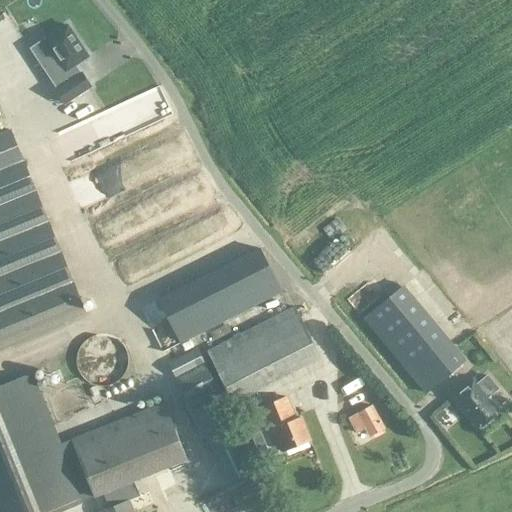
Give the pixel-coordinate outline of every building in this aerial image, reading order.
[(67,25),(32,49),(58,89),(56,90),(65,103),(90,87),(81,74),(80,74),(74,66),(88,57),(67,25)] [(0,131),(0,346),(86,311),(10,128),(0,131)] [(91,237),(207,186),(197,164),(82,214),(91,237)] [(71,186),(75,196),(104,184),(99,173),(71,186)] [(223,202),(109,250),(118,272),(232,223),(223,202)] [(158,302),(180,345),(281,293),(259,250),(158,302)] [(151,291),(165,288),(162,275),(148,278),(151,291)] [(463,361),(401,285),(364,316),(426,392),(463,361)] [(233,402),(321,358),(294,306),(208,351),(233,402)] [(240,430),(241,430),(223,394),(222,394),(197,347),(168,362),(231,480),(259,465),(240,430)] [(55,353),(41,362),(59,388),(73,379),(55,353)] [(58,511),(94,497),(70,439),(59,443),(31,376),(0,389),(0,511),(58,511)] [(479,423),(482,427),(496,415),(493,412),(496,409),(487,398),(498,389),(487,376),(479,382),(476,378),(453,397),(476,426),(479,423)] [(301,418),(295,420),(286,397),(262,407),(277,445),(281,443),(284,450),(310,440),(301,418)] [(138,494),(133,481),(187,459),(164,402),(70,439),(94,497),(104,493),(110,508),(100,511),(133,511),(128,498),(138,494)] [(370,435),(384,427),(372,406),(350,418),(358,432),(366,428),(370,435)]
